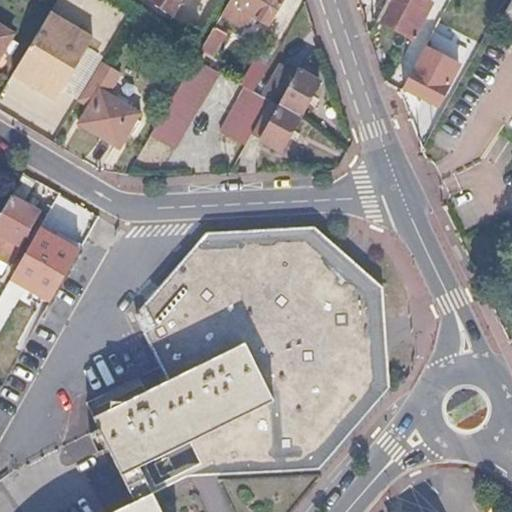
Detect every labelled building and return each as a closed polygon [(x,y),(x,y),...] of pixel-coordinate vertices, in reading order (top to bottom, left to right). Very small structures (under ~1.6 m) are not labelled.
[(156,0),(178,14),(186,0),(156,0)] [(245,33),(254,17),(272,27),(287,0),(232,0),(231,3),(218,25),(237,36),(245,33)] [(434,5),(425,0),(389,0),(379,21),(415,41),(434,5)] [(49,14),(13,74),(57,100),(93,40),(49,14)] [(0,57),(13,35),(0,27),(0,57)] [(228,36),(216,28),(202,50),(215,58),(228,36)] [(274,58),(259,50),(242,85),(248,89),(256,93),(274,58)] [(438,73),(417,63),(403,89),(440,108),(461,66),(445,57),(438,73)] [(221,73),(197,60),(151,137),(173,150),(177,149),(221,73)] [(122,73),(104,62),(79,102),(91,109),(80,125),(120,150),(141,116),(108,97),(122,73)] [(288,74),(278,69),(263,97),(273,102),(288,74)] [(297,79),(288,74),(273,102),(302,117),(320,84),(300,73),(297,79)] [(256,93),(248,89),(224,136),(248,148),(255,135),(273,102),(263,97),(256,93)] [(273,102),(255,135),(284,151),(302,117),(273,102)] [(37,213),(10,198),(0,216),(0,259),(8,264),(37,213)] [(209,234),(200,246),(305,240),(367,296),(375,384),(310,460),(207,465),(208,475),(318,468),(388,388),(382,288),(315,228),(209,234)] [(280,393),(193,435),(207,465),(310,460),(375,384),(367,296),(305,240),(200,246),(170,277),(136,319),(168,382),(253,342),(280,393)] [(280,393),(253,342),(168,382),(96,417),(101,428),(135,501),(126,506),(114,511),(160,511),(154,499),(137,464),(193,435),(280,393)]
